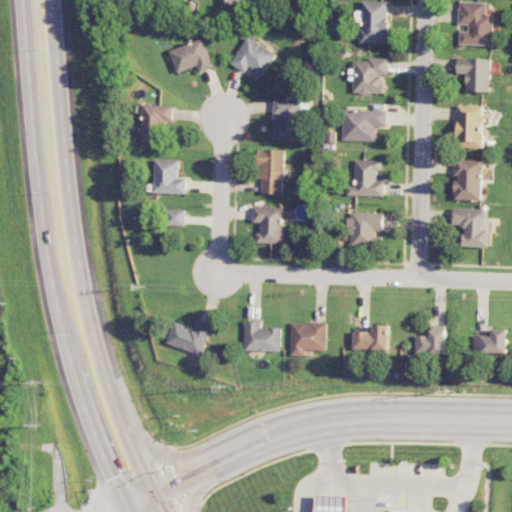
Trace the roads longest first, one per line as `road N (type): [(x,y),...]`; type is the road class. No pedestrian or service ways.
road 1 (primary): [(21,0),(35,209),(88,421),(127,511)]
road 2 (primary): [(159,511),(97,354),(65,172),(53,0)]
road 3 (primary): [(124,506),(236,451),(321,425),(511,421)]
road 4 (residential): [(511,280),(218,272)]
road 5 (residential): [(417,278),(427,0)]
road 6 (primary): [(321,425),(251,426),(170,456),(126,431)]
road 7 (residential): [(218,272),(225,93)]
